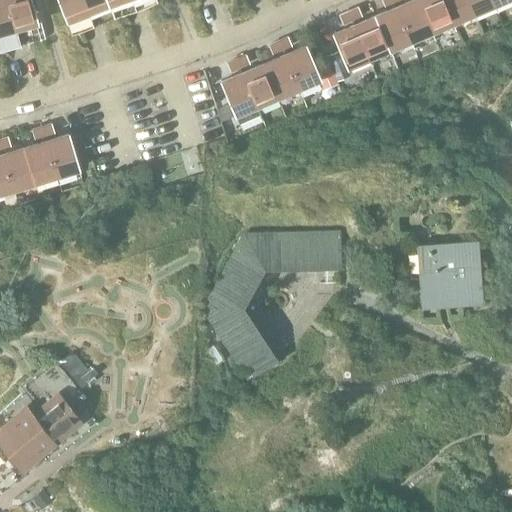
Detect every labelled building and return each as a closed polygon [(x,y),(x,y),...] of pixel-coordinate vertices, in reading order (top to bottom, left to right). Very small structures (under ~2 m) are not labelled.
[(5,0),(0,0),(0,33),(14,30),(5,0)] [(29,0),(5,0),(14,30),(36,24),(29,0)] [(88,15),(81,0),(57,0),(66,24),(88,15)] [(106,0),(81,0),(88,15),(109,7),(106,0)] [(416,0),(413,0),(395,8),(409,41),(430,32),(416,0)] [(441,0),(416,0),(430,32),(451,23),(441,0)] [(466,0),(441,0),(451,23),(472,15),(466,0)] [(491,0),(466,0),(472,15),(493,6),(491,0)] [(357,8),(349,12),(353,20),(361,17),(357,8)] [(395,8),(374,17),(388,50),(409,41),(395,8)] [(353,20),(349,12),(338,16),(341,25),(353,20)] [(374,17),(353,26),(368,59),(388,50),(374,17)] [(368,59),(353,26),(332,35),(347,68),(368,59)] [(287,38),(277,42),(281,51),(291,46),(287,38)] [(281,51),(277,42),(268,46),(271,55),(281,51)] [(304,46),(283,55),(298,89),(319,80),(304,46)] [(283,55),(262,64),(277,98),(298,89),(283,55)] [(245,56),(236,60),(239,68),(249,64),(245,56)] [(239,68),(236,60),(226,64),(229,73),(239,68)] [(262,64),(241,73),(256,107),(277,98),(262,64)] [(256,107),(241,73),(220,82),(234,116),(256,107)] [(51,125),(41,128),(43,137),(53,134),(51,125)] [(43,137),(41,128),(30,131),(33,140),(43,137)] [(67,135),(45,142),(56,177),(78,170),(67,135)] [(7,138),(0,140),(0,149),(10,147),(7,138)] [(45,142),(23,148),(34,183),(56,177),(45,142)] [(23,148),(1,155),(12,190),(34,183),(23,148)] [(1,155),(0,155),(0,193),(12,190),(1,155)] [(243,236),(203,309),(248,379),(274,361),(240,309),(262,268),(338,266),(338,235),(243,236)] [(481,301),(477,242),(416,247),(420,305),(481,301)] [(59,365),(54,359),(31,378),(20,387),(25,393),(0,413),(0,419),(6,426),(0,430),(0,445),(3,450),(0,452),(0,457),(3,461),(8,456),(19,469),(39,453),(44,460),(47,458),(50,462),(97,424),(79,401),(84,397),(79,390),(85,386),(84,384),(96,373),(92,368),(88,372),(73,354),(59,365)] [(35,511),(53,499),(44,487),(25,500),(33,511),(35,511)]
